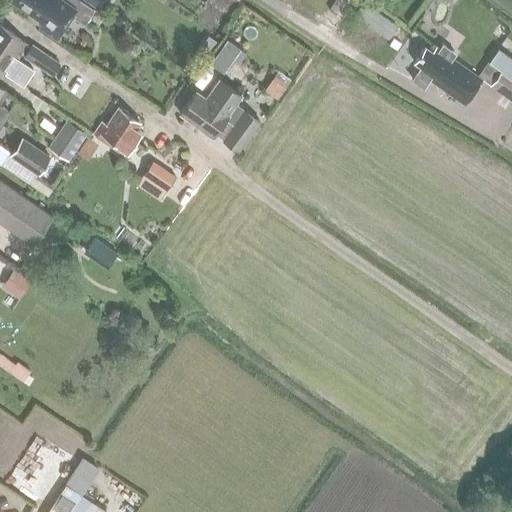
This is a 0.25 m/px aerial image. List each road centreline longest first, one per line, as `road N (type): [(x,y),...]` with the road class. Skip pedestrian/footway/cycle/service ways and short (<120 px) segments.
road 1 (track): [(239,177),(511,369)]
road 2 (track): [(278,9),(384,72)]
